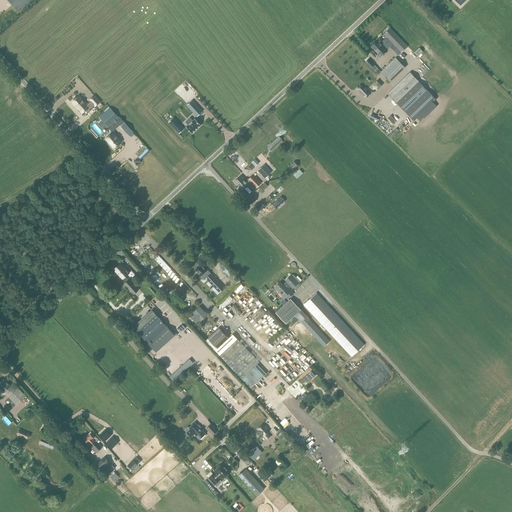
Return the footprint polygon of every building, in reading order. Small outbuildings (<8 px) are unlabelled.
[(31,0),(7,0),(18,12),(31,0)] [(390,27),(383,34),(386,37),(393,44),(401,53),(408,46),(402,40),(403,39),(398,34),(397,35),(390,27)] [(378,39),(370,47),(380,57),(387,49),(393,44),(386,37),(383,41),(380,38),(378,40),(378,39)] [(415,56),(421,52),(417,48),(412,52),(415,56)] [(395,58),(381,72),(389,81),(404,67),(395,58)] [(365,62),(371,68),(374,65),(369,59),(365,62)] [(409,72),(387,93),(389,95),(389,96),(396,103),(396,102),(418,82),(411,74),(409,72)] [(418,82),(396,102),(405,111),(414,120),(417,118),(420,122),(437,106),(433,102),(436,99),(432,96),(427,90),(418,82)] [(369,92),(362,85),(361,85),(358,88),(358,90),(364,97),(366,97),(369,94),(369,92)] [(168,100),(174,95),(169,88),(163,94),(168,100)] [(82,113),(89,107),(79,96),(72,101),(82,113)] [(90,100),(95,106),(100,102),(95,96),(90,100)] [(193,113),(199,108),(192,100),(187,105),(193,113)] [(108,108),(99,117),(112,132),(120,125),(130,136),(134,133),(120,117),(117,119),(108,108)] [(183,129),(173,118),(169,122),(179,133),(183,129)] [(192,133),(201,125),(195,119),(193,120),(190,118),(185,122),(188,125),(186,127),(192,133)] [(282,136),(287,130),(284,126),(278,132),(282,136)] [(114,148),(116,148),(118,147),(117,145),(121,142),(113,132),(106,139),(114,148)] [(270,151),(282,139),(279,136),(267,147),(270,151)] [(293,149),(297,156),(302,153),(298,145),(293,149)] [(304,158),(307,163),(313,159),(309,154),(304,158)] [(244,171),(233,158),(231,160),(242,173),(244,171)] [(292,171),(298,166),(294,161),(288,167),(292,171)] [(265,178),(272,172),(265,164),(258,170),(265,178)] [(296,179),(303,173),(299,169),(293,175),(296,179)] [(246,181),(241,176),(235,181),(242,190),(250,182),(255,188),(261,183),(253,174),(246,181)] [(250,205),(255,200),(249,194),(248,195),(244,191),(241,194),(250,205)] [(268,197),(267,195),(265,196),(268,200),(277,194),(275,192),(268,197)] [(276,209),(285,201),(281,196),(272,204),(276,209)] [(265,206),(262,202),(255,208),(258,212),(265,206)] [(123,278),(129,273),(120,263),(114,269),(123,278)] [(224,288),(210,273),(207,270),(206,271),(200,264),(195,269),(201,276),(201,275),(204,279),(205,278),(206,278),(214,287),(212,288),(218,294),(219,293),(224,288)] [(229,277),(234,273),(226,265),(222,268),(229,277)] [(293,288),(298,283),(291,275),(286,280),(287,281),(283,285),(280,282),(274,287),(284,298),(286,296),(288,298),(293,293),(287,287),(288,286),(290,285),(293,288)] [(128,290),(134,285),(129,279),(123,284),(128,290)] [(231,288),(235,296),(245,291),(240,283),(231,288)] [(351,356),(365,344),(316,293),(303,305),(351,356)] [(218,304),(223,308),(231,299),(226,295),(218,304)] [(286,323),(294,315),(323,346),(329,341),(290,299),(275,312),(286,323)] [(201,320),(206,315),(199,307),(194,312),(195,314),(192,318),(196,322),(200,319),(201,320)] [(256,322),(266,313),(261,307),(257,311),(259,313),(253,319),(256,322)] [(152,310),(133,327),(156,352),(175,335),(152,310)] [(228,338),(219,328),(205,342),(214,351),(215,350),(251,388),(266,374),(257,364),(259,362),(233,334),(228,338)] [(274,345),(284,337),(281,333),(271,340),(274,345)] [(330,361),(333,368),(338,366),(335,359),(330,361)] [(199,369),(235,407),(244,399),(208,361),(199,369)] [(297,372),(298,370),(294,368),(295,365),(291,363),(288,368),(297,372)] [(303,383),(307,379),(309,381),(315,376),(311,371),(300,380),(303,383)] [(16,405),(26,396),(16,385),(12,389),(10,386),(10,385),(4,379),(0,382),(0,387),(4,391),(7,389),(9,391),(6,394),(16,405)] [(300,402),(306,395),(304,393),(297,399),(300,402)] [(187,433),(191,437),(194,433),(199,439),(205,434),(194,422),(189,428),(190,429),(187,433)] [(213,435),(218,430),(211,424),(206,428),(213,435)] [(266,433),(269,430),(263,424),(257,429),(258,430),(256,432),(260,438),(263,435),(266,439),(269,436),(266,433)] [(28,433),(22,430),(23,430),(21,429),(18,430),(17,434),(18,436),(19,436),(20,436),(25,438),(25,439),(27,440),(29,439),(31,435),(30,433),(28,432),(28,433)] [(105,441),(110,436),(108,433),(109,432),(107,429),(106,430),(105,430),(99,435),(105,441)] [(279,438),(284,433),(281,429),(276,434),(279,438)] [(96,452),(102,447),(90,434),(84,439),(96,452)] [(112,449),(119,443),(113,436),(106,443),(112,449)] [(255,459),(261,454),(255,447),(248,452),(255,459)] [(397,450),(388,458),(391,461),(400,453),(397,450)] [(233,468),(235,470),(240,466),(229,454),(223,459),(231,469),(233,468)] [(119,464),(126,460),(124,456),(116,460),(119,464)] [(325,505),(334,496),(299,457),(289,465),(325,505)] [(328,468),(334,462),(329,457),(323,463),(328,468)] [(105,472),(113,465),(106,458),(98,465),(105,472)] [(222,471),(226,476),(230,472),(224,465),(223,465),(222,464),(219,466),(218,466),(216,467),(217,468),(215,470),(217,471),(218,470),(220,473),(222,471)] [(115,473),(111,468),(113,466),(113,465),(105,472),(106,473),(106,472),(111,477),(115,473)] [(246,469),(239,475),(257,495),(264,489),(246,469)] [(222,479),(226,476),(222,471),(220,473),(218,470),(217,471),(214,473),(209,477),(215,484),(220,480),(219,479),(221,477),(222,479)] [(429,504),(434,496),(430,494),(425,502),(429,504)]
